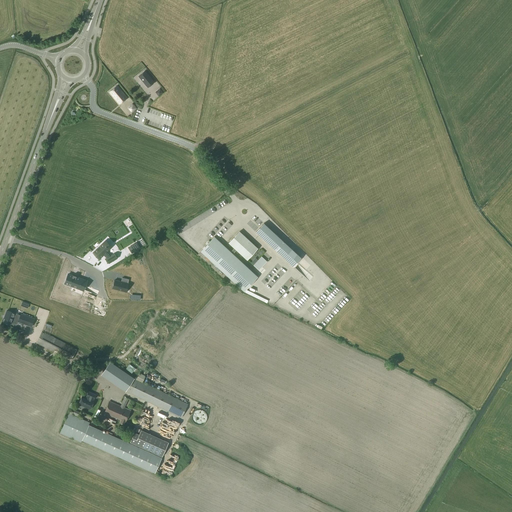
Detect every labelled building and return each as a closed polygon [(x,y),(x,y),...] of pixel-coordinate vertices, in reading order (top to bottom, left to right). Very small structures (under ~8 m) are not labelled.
[(148,88),(154,83),(144,71),(138,76),(148,88)] [(127,98),(117,86),(109,93),(119,105),(127,98)] [(130,101),(124,106),(129,113),(135,109),(130,101)] [(263,223),(255,232),(292,266),(301,257),(263,223)] [(228,243),(247,260),(258,248),(239,231),(228,243)] [(258,277),(214,237),(200,252),(244,292),(258,277)] [(102,243),(91,253),(97,260),(102,255),(106,259),(104,260),(108,265),(116,259),(113,254),(109,257),(104,253),(108,250),(102,243)] [(136,246),(129,250),(132,253),(140,248),(136,243),(134,244),(136,246)] [(253,266),(259,271),(262,267),(256,262),(253,266)] [(68,274),(65,283),(76,288),(77,285),(84,288),(86,281),(80,279),(80,278),(76,277),(76,276),(73,275),(68,274)] [(128,284),(127,283),(128,279),(122,278),(121,282),(114,280),(112,288),(126,292),(128,284)] [(6,317),(3,323),(9,325),(11,321),(15,323),(16,323),(17,320),(18,321),(18,322),(31,327),(34,319),(21,314),(20,316),(14,314),(14,313),(6,311),(4,316),(6,317)] [(85,330),(85,328),(62,320),(55,317),(54,317),(52,317),(47,316),(45,321),(45,323),(50,325),(50,327),(53,327),(53,328),(57,329),(57,334),(66,337),(76,338),(76,334),(80,336),(83,336),(85,330)] [(107,319),(122,325),(123,322),(108,316),(107,319)] [(76,350),(42,331),(36,342),(71,360),(76,350)] [(156,342),(156,337),(148,338),(148,342),(145,342),(145,347),(149,347),(149,342),(156,342)] [(132,364),(138,358),(134,354),(128,359),(132,364)] [(181,418),(187,404),(134,378),(114,365),(109,362),(104,369),(103,367),(93,366),(91,368),(91,372),(93,374),(101,374),(101,375),(105,378),(125,392),(181,418)] [(78,404),(90,410),(94,401),(93,400),(94,400),(96,395),(88,391),(86,396),(86,397),(82,395),(78,404)] [(120,406),(109,402),(104,414),(120,421),(119,423),(123,425),(124,423),(125,423),(130,411),(124,408),(129,399),(124,397),(121,403),(122,403),(120,406)] [(152,416),(152,410),(145,411),(145,417),(140,417),(140,421),(144,421),(144,422),(150,422),(150,416),(152,416)] [(200,422),(202,423),(205,414),(194,410),(192,414),(193,414),(192,418),(191,422),(199,425),(200,422)] [(86,442),(112,454),(154,473),(161,458),(99,430),(100,427),(94,425),(93,427),(88,425),(89,423),(69,413),(60,434),(85,445),(86,442)] [(171,431),(172,425),(167,422),(164,421),(165,419),(161,417),(159,420),(168,426),(160,425),(158,424),(158,427),(161,427),(164,429),(163,431),(159,430),(158,435),(161,435),(165,437),(166,438),(170,433),(171,431)] [(130,442),(162,456),(168,442),(141,430),(139,435),(134,432),(130,442)]
